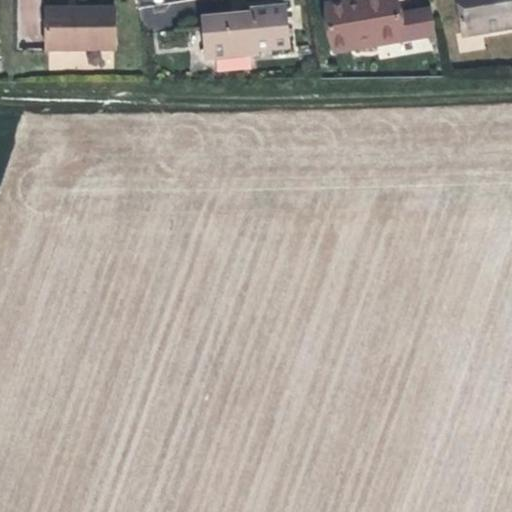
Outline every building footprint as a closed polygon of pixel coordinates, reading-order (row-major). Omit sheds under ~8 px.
[(363,0),(360,1),(362,10),(398,3),(397,0),(363,0)] [(511,0),(458,0),(465,38),(511,29),(511,0)] [(400,18),(398,3),(362,10),(360,1),(327,6),(336,55),(438,37),(433,13),(400,18)] [(256,15),(245,16),(245,21),(229,22),(229,17),(206,18),(208,57),(261,53),(261,48),(290,46),(287,6),(255,8),(256,15)] [(48,12),(49,54),(118,52),(117,10),(88,11),(48,12)]
